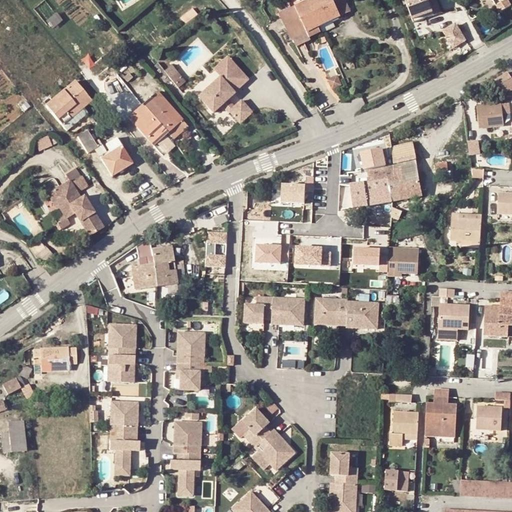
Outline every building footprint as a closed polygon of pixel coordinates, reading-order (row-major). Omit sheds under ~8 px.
[(317,21),(319,20),(309,0),(294,0),(280,7),(293,33),(309,26),(317,21)] [(309,0),(319,20),(341,9),(335,0),(309,0)] [(348,0),(335,0),(341,9),(350,4),(348,0)] [(405,0),(414,21),(442,9),(438,0),(405,0)] [(500,11),(511,5),(509,0),(505,0),(497,4),(500,11)] [(323,31),(336,26),(334,20),(321,25),(323,31)] [(309,26),(311,30),(320,26),(317,21),(309,26)] [(456,21),(442,30),(453,48),(468,39),(456,21)] [(226,98),(249,79),(228,55),(213,67),(220,74),(196,96),(211,112),(221,103),(219,101),(224,96),(226,98)] [(173,67),(165,74),(175,85),(183,78),(173,67)] [(332,84),(340,81),(336,72),(328,76),(332,84)] [(511,80),(506,72),(493,80),(497,86),(500,85),(503,90),(511,89),(511,80)] [(93,96),(77,75),(46,100),(63,120),(93,96)] [(157,86),(130,112),(155,139),(169,126),(184,112),(157,86)] [(221,103),(228,111),(234,106),(226,98),(224,96),(219,101),(221,103)] [(241,100),(234,106),(228,111),(239,122),(251,111),(241,100)] [(479,125),(488,125),(503,125),(503,106),(480,106),(479,125)] [(184,112),(169,126),(174,131),(176,133),(191,119),(184,112)] [(88,125),(73,135),(83,150),(103,138),(99,132),(95,135),(88,125)] [(174,131),(169,126),(155,139),(160,144),(174,131)] [(113,147),(102,152),(112,170),(134,158),(119,132),(108,138),(113,147)] [(393,199),(423,193),(413,138),(390,142),(393,162),(395,173),(388,174),(393,199)] [(468,145),(470,156),(480,155),(478,144),(468,145)] [(348,183),(353,207),(393,199),(388,174),(395,173),(393,162),(368,166),(370,179),(348,183)] [(70,174),(79,187),(89,180),(83,171),(82,171),(78,165),(68,171),(70,174)] [(76,207),(71,200),(82,193),(79,187),(70,174),(48,188),(55,198),(57,197),(60,201),(67,212),(76,207)] [(305,183),(281,183),(281,202),(305,203),(305,183)] [(82,193),(71,200),(76,207),(90,230),(104,222),(85,191),(82,193)] [(511,217),(511,195),(498,195),(497,217),(511,217)] [(477,213),(453,212),(454,206),(448,206),(446,234),(460,234),(476,235),(477,213)] [(226,234),(207,233),(205,266),(224,267),(226,234)] [(153,260),(156,283),(176,280),(170,243),(151,246),(152,253),(153,260)] [(281,246),(255,245),(255,262),(280,263),(281,246)] [(322,247),(293,245),(292,264),(330,265),(331,252),(322,252),(322,247)] [(379,248),(353,247),(353,263),(378,264),(378,270),(386,270),(386,262),(379,261),(379,248)] [(389,247),(388,271),(401,272),(418,273),(420,249),(389,247)] [(135,286),(156,283),(153,260),(152,253),(145,254),(146,261),(132,263),(132,267),(135,286)] [(456,289),(440,289),(440,297),(455,297),(456,289)] [(256,301),(245,301),(244,319),(255,320),(255,317),(263,318),(263,315),(272,316),(271,321),(279,322),(280,317),(294,319),(294,323),(301,323),(303,296),(297,296),(296,299),(282,298),(281,295),(274,294),(265,294),(265,298),(256,297),(256,301)] [(326,295),(316,294),(315,321),(323,321),(324,317),(338,318),(339,322),(345,323),(346,326),(352,326),(353,321),(369,323),(370,328),(378,327),(379,300),(371,300),(371,303),(354,302),(354,299),(347,299),(347,297),(340,296),(339,299),(326,299),(326,295)] [(473,328),(474,304),(445,303),(443,326),(462,328),(473,328)] [(511,323),(511,307),(501,307),(501,311),(495,311),(495,307),(485,306),(484,327),(499,328),(499,323),(508,323),(511,323)] [(508,336),(508,323),(499,323),(499,328),(484,327),(484,335),(508,336)] [(130,335),(134,335),(135,326),(107,325),(105,356),(133,357),(134,342),(130,341),(130,335)] [(461,338),(462,328),(443,326),(443,337),(461,338)] [(206,333),(179,331),(178,362),(204,363),(206,333)] [(75,342),(34,343),(34,360),(41,359),(42,366),(69,365),(69,358),(76,357),(75,342)] [(129,365),(133,366),(133,357),(105,356),(104,382),(128,383),(129,365)] [(204,371),(204,363),(178,362),(177,370),(181,370),(181,378),(180,389),(199,389),(199,385),(200,371),(204,371)] [(7,391),(19,383),(14,375),(2,382),(7,391)] [(22,382),(28,393),(35,389),(28,378),(22,382)] [(434,396),(451,397),(451,389),(434,389),(434,396)] [(505,408),(511,408),(511,392),(498,392),(498,397),(506,398),(505,408)] [(413,394),(390,393),(390,399),(390,401),(413,403),(413,394)] [(0,398),(0,409),(15,406),(13,396),(0,398)] [(250,401),(239,414),(246,421),(244,424),(249,429),(246,434),(251,440),(267,424),(261,418),(263,416),(256,413),(259,409),(250,401)] [(109,402),(108,433),(129,434),(135,434),(136,403),(109,402)] [(427,402),(426,425),(444,426),(445,435),(456,436),(458,404),(451,404),(434,403),(427,402)] [(479,427),(502,428),(503,407),(479,406),(479,427)] [(392,433),(400,433),(418,434),(419,413),(393,412),(392,433)] [(24,413),(7,415),(9,430),(1,431),(3,446),(27,443),(24,413)] [(202,420),(175,418),(173,449),(177,449),(200,450),(202,420)] [(271,421),(267,424),(251,440),(257,445),(259,443),(272,453),(269,456),(275,462),(292,443),(286,439),(284,441),(274,431),(276,427),(271,421)] [(249,429),(244,424),(241,429),(246,434),(249,429)] [(431,434),(445,435),(444,426),(426,425),(425,446),(431,446),(431,434)] [(129,434),(108,433),(108,449),(114,450),(113,468),(127,468),(128,450),(137,450),(138,441),(135,441),(135,434),(129,434)] [(200,450),(177,449),(177,457),(170,456),(169,465),(179,465),(177,484),(191,485),(193,466),(199,466),(200,450)] [(349,453),(333,452),(333,465),(335,465),(334,471),(337,472),(336,479),(356,481),(357,473),(352,472),(352,465),(349,464),(349,453)] [(409,484),(409,464),(387,464),(386,483),(409,484)] [(355,488),(356,481),(336,479),(332,479),(331,486),(334,487),(334,503),(331,503),(330,511),(333,511),(353,511),(353,505),(350,505),(351,488),(355,488)] [(461,498),(511,500),(511,483),(509,484),(462,482),(461,496),(461,498)] [(177,491),(191,492),(191,485),(177,484),(177,491)] [(249,489),(232,508),(236,511),(237,511),(239,510),(240,511),(270,511),(266,508),(263,510),(252,498),(255,495),(249,489)]
